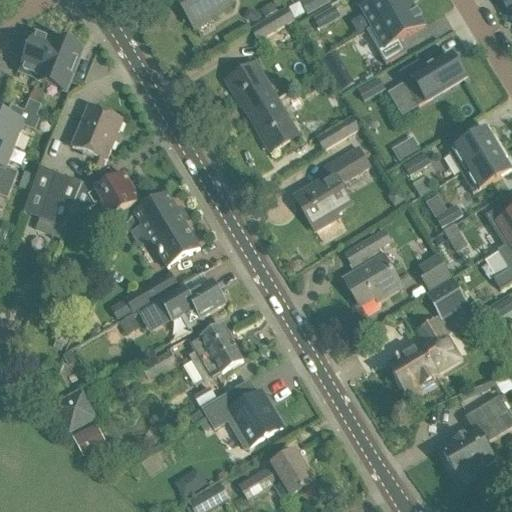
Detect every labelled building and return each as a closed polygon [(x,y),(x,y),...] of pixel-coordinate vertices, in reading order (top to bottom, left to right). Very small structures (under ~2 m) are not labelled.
[(216,12),(232,3),(229,0),(176,0),(192,26),(191,26),(194,32),(219,17),(216,12)] [(308,15),(329,3),(327,0),(309,0),(302,4),(308,15)] [(408,0),(377,0),(361,9),(373,30),(412,7),(408,0)] [(511,0),(500,0),(508,13),(511,11),(511,0)] [(261,11),(266,18),(275,12),(271,5),(261,11)] [(424,28),(412,7),(373,30),(356,40),(367,60),(424,28)] [(259,44),(276,33),(294,22),(286,9),(250,30),(259,44)] [(340,19),(334,9),(314,20),(319,31),(340,19)] [(54,42),(38,35),(36,40),(34,39),(22,69),(23,69),(21,74),(38,81),(38,82),(43,84),(60,42),(55,40),(54,42)] [(66,94),(73,76),(83,51),(60,42),(43,84),(66,94)] [(398,75),(419,108),(465,80),(451,57),(425,73),(419,62),(398,75)] [(251,118),(278,101),(257,66),(226,84),(235,100),(239,98),(251,118)] [(355,85),(350,76),(335,85),(340,94),(355,85)] [(316,91),(321,92),(328,88),(322,77),(311,83),(316,91)] [(358,93),(364,103),(385,91),(379,81),(358,93)] [(278,101),(251,118),(272,153),(300,137),(278,101)] [(31,115),(35,104),(29,102),(25,113),(31,115)] [(37,118),(41,107),(35,104),(31,115),(37,118)] [(25,113),(11,107),(6,118),(0,115),(0,143),(14,149),(23,128),(35,133),(40,119),(37,118),(31,115),(25,113)] [(102,172),(103,171),(123,122),(89,108),(72,149),(95,159),(91,168),(102,172)] [(316,140),(324,152),(324,153),(360,131),(353,119),(316,140)] [(448,155),(461,176),(499,152),(487,132),(448,155)] [(18,175),(6,170),(14,149),(0,143),(0,182),(13,188),(18,175)] [(327,168),(333,178),(296,200),(316,234),(340,220),(337,215),(351,206),(340,188),(370,169),(358,149),(327,168)] [(499,152),(461,176),(473,196),(511,173),(499,152)] [(404,168),(410,178),(431,166),(425,156),(404,168)] [(63,230),(71,211),(81,186),(41,170),(40,169),(31,195),(24,215),(39,221),(35,231),(59,241),(63,230)] [(24,173),(18,189),(30,193),(36,178),(24,173)] [(124,176),(96,192),(81,186),(71,211),(85,216),(87,212),(102,204),(112,221),(145,201),(141,193),(136,196),(124,176)] [(0,197),(8,201),(13,188),(0,182),(0,197)] [(391,196),(390,201),(394,206),(402,201),(397,193),(391,196)] [(200,250),(168,196),(135,215),(168,270),(200,250)] [(485,218),(504,248),(511,243),(511,215),(506,205),(485,218)] [(436,220),(442,230),(463,218),(456,208),(436,220)] [(443,233),(448,241),(459,234),(454,226),(443,233)] [(357,274),(344,282),(360,310),(375,301),(377,304),(402,289),(380,251),(392,244),(385,233),(346,257),(353,268),(357,274)] [(433,241),(437,248),(445,244),(441,236),(433,241)] [(421,281),(429,294),(452,280),(437,257),(418,269),(425,279),(421,281)] [(178,288),(178,287),(171,275),(125,301),(133,314),(178,288)] [(24,276),(7,294),(27,312),(44,294),(24,276)] [(441,317),(465,302),(453,282),(429,296),(441,317)] [(181,317),(189,330),(188,331),(188,332),(203,323),(201,320),(226,306),(212,283),(188,297),(182,287),(160,301),(172,322),(181,317)] [(491,312),(498,322),(511,312),(511,299),(491,312)] [(483,310),(478,302),(470,307),(475,315),(483,310)] [(124,335),(137,327),(132,319),(119,327),(124,335)] [(53,341),(56,342),(64,345),(67,346),(74,329),(60,323),(53,341)] [(399,366),(392,370),(405,393),(419,385),(422,388),(437,379),(430,369),(454,354),(436,325),(421,334),(427,344),(397,363),(399,366)] [(197,356),(192,359),(207,384),(222,375),(243,363),(222,327),(201,340),(191,346),(197,356)] [(13,336),(2,332),(0,337),(0,342),(9,346),(13,336)] [(71,354),(63,358),(68,367),(76,363),(71,354)] [(247,383),(229,394),(235,405),(209,421),(215,430),(228,423),(245,452),(258,444),(283,429),(262,394),(255,398),(247,383)] [(93,419),(81,396),(58,408),(70,431),(93,419)] [(489,427),(496,440),(511,430),(511,419),(499,398),(466,419),(473,432),(475,430),(478,434),(489,427)] [(190,421),(194,429),(205,423),(200,415),(190,421)] [(207,422),(200,427),(204,434),(211,429),(207,422)] [(475,430),(473,432),(440,451),(449,466),(447,469),(451,474),(455,475),(457,478),(470,470),(473,475),(495,462),(486,446),(496,440),(489,427),(478,434),(475,430)] [(99,448),(90,431),(74,440),(83,457),(99,448)] [(273,467),(238,487),(248,504),(283,483),(292,498),(313,486),(294,454),(273,467)] [(189,503),(193,511),(210,511),(230,500),(221,485),(189,503)]
